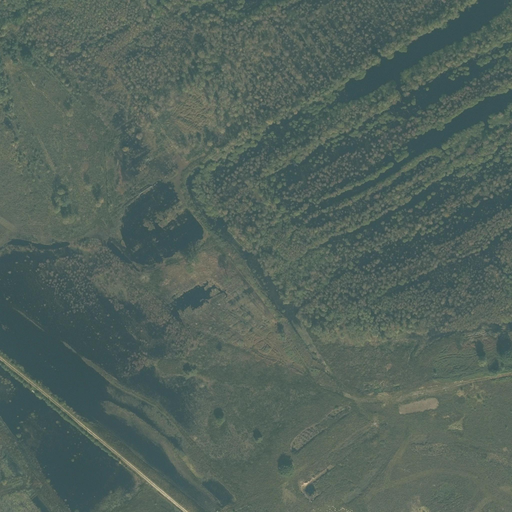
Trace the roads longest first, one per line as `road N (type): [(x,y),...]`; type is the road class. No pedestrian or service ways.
road 1 (track): [(0,358),(185,511)]
road 2 (track): [(302,370),(360,400),(511,373)]
